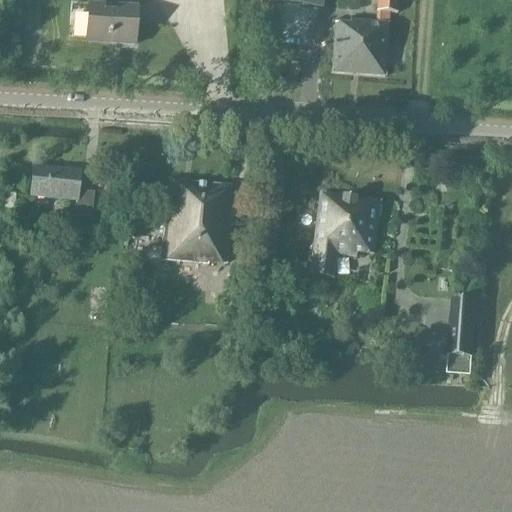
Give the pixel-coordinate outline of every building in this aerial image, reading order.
[(261,0),(261,5),(321,11),(321,0),(261,0)] [(398,0),(378,0),(377,13),(397,14),(398,0)] [(135,46),(136,6),(87,5),(85,43),(135,46)] [(332,73),(331,74),(385,78),(385,77),(384,77),(388,26),(376,25),(350,23),(350,26),(335,25),(335,27),(334,40),(334,42),(332,73)] [(74,218),(92,219),(94,194),(77,192),(80,173),(34,168),(30,199),(75,204),(74,218)] [(168,181),(162,239),(161,263),(209,267),(210,266),(226,267),(234,188),(168,181)] [(380,203),(320,196),(309,277),(333,280),(336,256),(357,259),(357,255),(373,257),(380,203)] [(29,221),(16,221),(16,236),(29,235),(29,221)] [(277,281),(276,293),(286,294),(287,282),(277,281)] [(473,358),(477,302),(453,300),(449,356),(473,358)]
